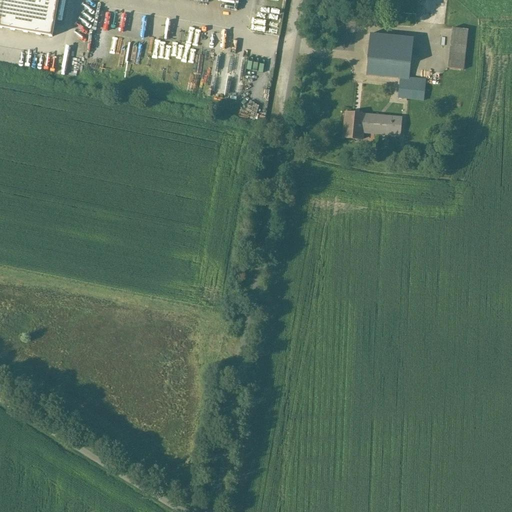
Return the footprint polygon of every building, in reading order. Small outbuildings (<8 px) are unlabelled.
[(58,0),(0,0),(0,28),(52,37),(58,0)] [(468,30),(453,29),(448,69),(463,70),(468,30)] [(414,39),(370,34),(367,60),(368,60),(411,65),(414,39)] [(411,65),(368,60),(366,75),(401,78),(399,98),(423,101),(425,85),(414,84),(414,80),(409,79),(411,65)] [(402,119),(364,116),(364,115),(346,114),(344,139),(362,140),(363,133),(400,137),(400,138),(402,118),(402,119)]
